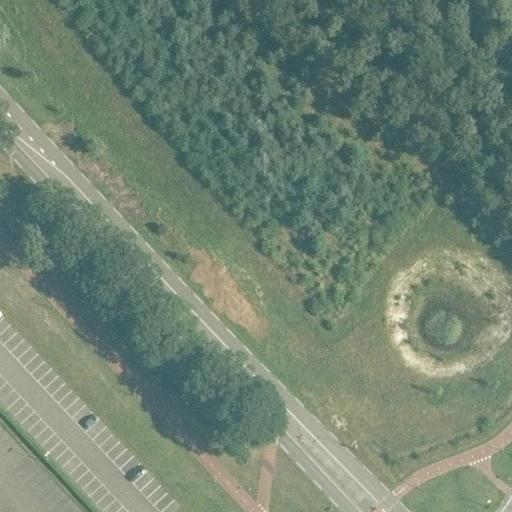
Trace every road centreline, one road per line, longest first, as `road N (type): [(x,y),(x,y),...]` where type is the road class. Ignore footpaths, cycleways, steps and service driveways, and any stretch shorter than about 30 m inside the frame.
road 1 (unclassified): [(0,124),(262,393)]
road 2 (unknown): [(147,511),(0,356)]
road 3 (unclassified): [(394,511),(292,408),(262,393)]
road 4 (unclassified): [(262,393),(273,426),(347,511)]
